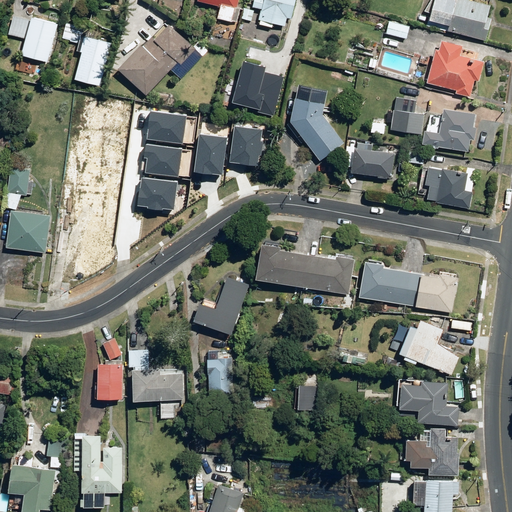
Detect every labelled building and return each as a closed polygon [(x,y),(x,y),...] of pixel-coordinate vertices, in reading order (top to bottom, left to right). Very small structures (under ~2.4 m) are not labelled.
[(199,0),(199,1),(237,11),(239,0),(199,0)] [(264,8),(261,19),(286,26),(288,18),(292,19),(294,14),(302,16),(306,0),(255,0),(254,5),(264,8)] [(450,31),(487,41),(493,17),(489,16),(492,5),(473,0),(437,0),(432,20),(452,25),(450,31)] [(9,33),(26,38),(31,20),(14,16),(9,33)] [(23,55),(48,62),(58,23),(33,17),(23,55)] [(388,34),(408,38),(411,26),(391,21),(388,34)] [(69,22),(64,38),(81,42),(85,26),(69,22)] [(120,69),(147,94),(178,61),(181,64),(196,49),(170,25),(156,40),(152,36),(120,69)] [(76,79),(101,86),(113,43),(86,35),(81,51),(84,52),(76,79)] [(457,93),(471,97),(476,80),(480,81),(485,61),(462,55),(465,45),(444,39),(441,50),(438,49),(429,82),(458,91),(457,93)] [(369,67),(375,68),(378,59),(371,58),(369,67)] [(266,67),(243,61),(232,102),(258,109),(258,112),(274,116),(284,78),(264,73),(266,67)] [(291,97),(298,99),(304,81),(296,79),(291,97)] [(292,120),(320,160),(345,143),(324,114),(327,105),(299,98),(292,120)] [(148,101),(139,100),(137,113),(147,114),(148,101)] [(424,144),(470,151),(472,139),(476,140),(478,128),(474,127),(476,114),(446,109),(442,133),(426,131),(424,144)] [(393,130),(422,134),(424,115),(396,110),(393,130)] [(186,116),(150,111),(146,138),(182,144),(186,116)] [(262,130),(235,126),(230,162),(257,165),(262,130)] [(227,138),(199,134),(194,172),(222,176),(227,138)] [(181,149),(146,145),(145,158),(148,158),(146,173),(178,177),(181,149)] [(355,173),(393,178),(396,153),(357,148),(355,173)] [(411,163),(424,165),(426,154),(413,152),(411,163)] [(11,167),(9,193),(27,195),(30,169),(11,167)] [(437,202),(470,209),(473,192),(466,191),(469,173),(444,168),(444,170),(431,167),(427,185),(432,186),(429,199),(438,200),(437,202)] [(107,219),(112,172),(78,168),(77,183),(64,181),(61,210),(84,212),(83,218),(91,219),(91,222),(102,223),(103,219),(107,219)] [(177,182),(142,178),(138,206),(174,210),(177,182)] [(7,247),(45,253),(51,216),(12,211),(7,247)] [(302,283),(308,252),(279,246),(280,242),(262,239),(255,274),(302,283)] [(336,257),(308,252),(302,283),(348,292),(354,257),(336,254),(336,257)] [(405,302),(411,270),(382,264),(383,261),(366,258),(359,294),(405,302)] [(440,275),(411,270),(405,302),(451,311),(458,275),(440,272),(440,275)] [(193,318),(229,332),(247,284),(227,276),(216,305),(200,299),(193,318)] [(399,355),(451,376),(458,358),(437,343),(443,329),(420,319),(415,329),(410,327),(399,355)] [(102,341),(109,358),(120,353),(113,336),(102,341)] [(132,365),(132,397),(183,397),(182,372),(160,372),(160,366),(148,366),(148,348),(128,348),(128,365),(132,365)] [(394,366),(396,359),(387,355),(385,362),(394,366)] [(208,396),(221,395),(221,398),(233,398),(231,356),(207,357),(208,396)] [(97,395),(120,396),(121,362),(98,362),(97,395)] [(0,392),(12,394),(15,374),(0,371),(0,392)] [(418,419),(457,423),(458,404),(446,403),(448,380),(421,378),(420,381),(402,380),(400,413),(418,415),(418,419)] [(298,406),(313,407),(314,383),(299,383),(298,406)] [(428,472),(458,473),(459,451),(457,451),(457,435),(445,435),(445,426),(431,425),(431,439),(406,438),(406,458),(410,458),(410,464),(428,464),(428,472)] [(81,469),(81,490),(121,490),(122,446),(102,445),(102,459),(100,459),(100,433),(82,432),(81,434),(74,434),(74,469),(81,469)] [(70,438),(51,436),(48,454),(67,456),(70,438)] [(22,511),(39,511),(40,510),(51,511),(56,471),(12,466),(8,492),(25,494),(22,511)] [(391,478),(402,479),(402,471),(391,471),(391,478)] [(423,511),(452,511),(453,495),(458,495),(459,483),(426,481),(423,511)] [(208,511),(235,511),(243,491),(218,482),(208,511)]
